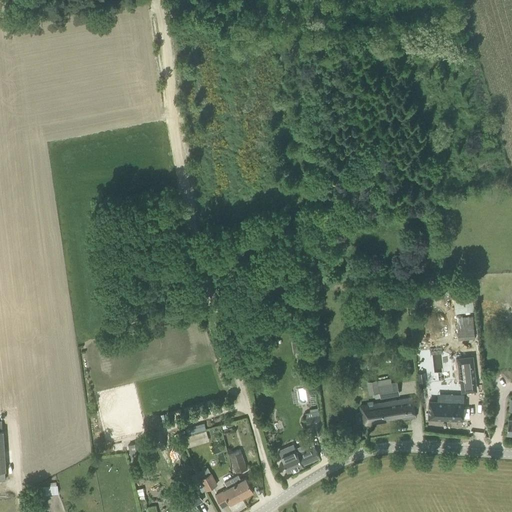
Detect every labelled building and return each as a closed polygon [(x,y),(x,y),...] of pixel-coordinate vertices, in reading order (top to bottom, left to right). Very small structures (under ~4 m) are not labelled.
[(396,290),(377,293),(379,308),(398,305),(396,290)] [(456,318),(458,340),(474,338),(473,316),(456,318)] [(358,333),(360,343),(374,341),(372,330),(358,333)] [(305,340),(297,342),(299,354),(307,353),(305,340)] [(476,388),(473,356),(456,358),(460,390),(476,388)] [(378,380),(380,397),(393,395),(391,382),(387,383),(386,379),(378,380)] [(429,400),(428,418),(463,420),(464,402),(464,395),(454,394),(443,394),(442,401),(429,400)] [(359,405),(361,415),(362,415),(364,425),(416,416),(413,397),(373,404),(373,402),(359,405)] [(312,425),(314,434),(324,433),(320,414),(319,410),(305,413),(307,426),(312,425)] [(206,430),(185,435),(187,445),(208,440),(206,430)] [(133,432),(122,435),(123,441),(135,438),(133,432)] [(278,451),(283,463),(287,472),(303,465),(302,465),(319,458),(314,445),(314,446),(312,441),(295,448),(294,445),(278,451)] [(142,459),(137,442),(128,445),(132,462),(142,459)] [(228,453),(235,473),(247,469),(240,449),(228,453)] [(199,479),(205,490),(217,484),(211,473),(210,473),(207,467),(197,473),(200,479),(199,479)] [(195,473),(190,476),(194,484),(199,482),(195,473)] [(238,474),(231,478),(241,497),(253,491),(246,477),(241,479),(238,474)] [(241,497),(231,478),(224,482),(227,487),(215,494),(222,507),(230,503),(241,497)] [(57,486),(37,488),(38,496),(58,494),(57,486)] [(184,499),(190,508),(203,500),(197,491),(184,499)]
